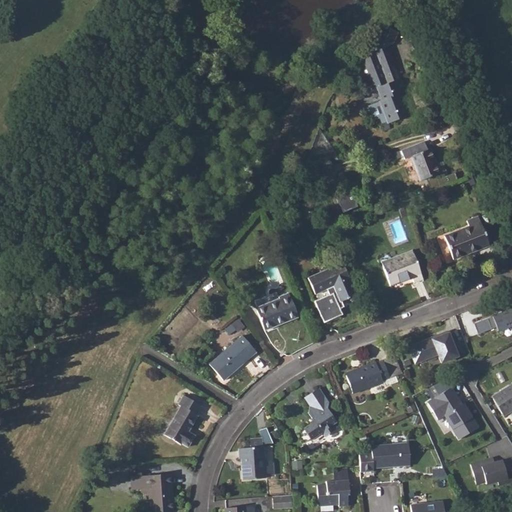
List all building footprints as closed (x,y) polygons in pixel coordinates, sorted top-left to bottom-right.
[(373,57),(360,62),(371,90),(377,88),(382,100),(380,101),(380,102),(368,106),(373,120),(379,118),(381,122),(387,120),(388,124),(408,116),(400,94),(406,92),(401,79),(399,79),(394,66),(395,65),(387,46),(392,44),(398,33),(383,26),(376,41),(378,49),(371,52),(373,57)] [(424,142),(401,151),(405,159),(410,157),(420,181),(445,171),(442,162),(436,164),(430,149),(427,150),(424,142)] [(353,186),(336,193),(343,211),(361,204),(353,186)] [(468,226),(444,237),(453,260),(489,246),(478,216),(466,221),(468,226)] [(412,251),(382,263),(391,285),(412,277),(414,282),(423,279),(412,251)] [(342,263),(308,278),(315,294),(333,286),(340,302),(357,294),(342,263)] [(279,299),(255,308),(263,328),(279,322),(280,323),(298,316),(288,293),(278,297),(279,299)] [(511,308),(473,324),(478,336),(497,328),(499,333),(511,327),(511,308)] [(234,334),(244,325),(239,318),(228,327),(234,334)] [(408,348),(415,364),(438,354),(443,366),(462,358),(450,332),(430,341),(431,344),(424,347),(422,341),(408,348)] [(236,341),(209,364),(223,380),(249,357),(236,341)] [(361,370),(346,376),(353,394),(383,382),(383,381),(389,378),(383,361),(377,364),(376,362),(360,368),(361,370)] [(482,409),(486,417),(499,409),(503,416),(511,410),(511,384),(491,397),(494,401),(482,409)] [(460,441),(480,428),(452,385),(424,403),(436,422),(445,417),(460,441)] [(304,427),(303,428),(313,442),(324,436),(323,435),(328,431),(329,432),(335,428),(332,424),(336,421),(327,407),(328,402),(319,387),(304,397),(309,406),(308,412),(312,418),(311,423),(304,427)] [(180,406),(164,434),(181,444),(182,443),(188,446),(194,436),(188,432),(198,415),(196,414),(201,405),(184,395),(178,405),(180,406)] [(413,404),(407,407),(409,412),(416,410),(413,404)] [(409,443),(371,445),(372,452),(359,453),(360,467),(359,467),(359,472),(373,471),(373,468),(410,466),(409,443)] [(262,447),(238,448),(239,459),(242,459),(243,480),(265,478),(262,447)] [(511,456),(480,466),(486,484),(506,478),(508,483),(511,481),(511,456)] [(335,478),(348,478),(348,468),(335,468),(335,478)] [(444,468),(433,469),(433,479),(448,478),(446,474),(444,468)] [(170,474),(147,476),(148,489),(149,511),(163,511),(172,511),(170,474)] [(326,484),(317,485),(318,506),(339,505),(339,507),(348,506),(347,495),(349,495),(348,480),(326,481),(326,484)] [(285,498),(272,498),(273,509),(285,508),(285,498)] [(444,511),(443,501),(410,505),(411,511),(444,511)]
